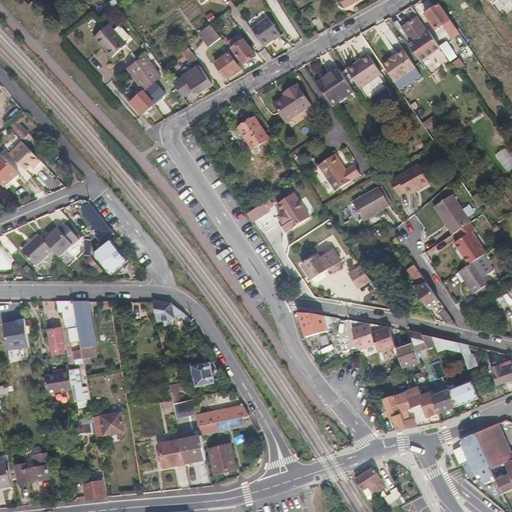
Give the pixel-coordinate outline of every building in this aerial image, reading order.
[(469,17),(456,0),(446,0),(441,4),(451,20),(456,26),(469,17)] [(511,0),(489,0),(491,3),(494,0),(502,0),(511,12),(511,11),(511,0)] [(437,30),(451,20),(441,4),(426,14),(437,30)] [(409,45),(431,75),(451,62),(440,46),(429,31),(427,32),(417,17),(404,27),(414,41),(409,45)] [(269,18),(253,29),(264,46),(274,40),(275,41),(282,35),(269,18)] [(110,25),(95,39),(113,57),(128,43),(110,25)] [(222,38),(212,25),(201,34),(211,46),(222,38)] [(466,55),(472,51),(460,32),(453,37),(466,55)] [(257,56),(245,40),(234,49),(245,65),(257,56)] [(447,41),(440,46),(441,47),(451,61),(458,56),(447,41)] [(192,64),(198,59),(194,54),(190,48),(183,53),(192,64)] [(384,65),(396,82),(416,68),(404,50),(398,55),(397,54),(390,59),(391,60),(384,65)] [(229,53),(217,63),(227,78),(240,68),(229,53)] [(360,89),(367,99),(387,86),(379,75),(382,73),(369,55),(348,70),(360,89)] [(144,91),(155,105),(167,94),(157,82),(162,77),(146,56),(128,69),(144,91)] [(461,58),(453,64),(458,71),(466,66),(461,58)] [(200,65),(184,76),(185,77),(194,90),(197,96),(214,85),(200,65)] [(348,70),(344,65),(340,68),(356,92),(360,89),(348,70)] [(334,107),(356,92),(340,68),(317,83),(334,107)] [(184,97),(194,90),(185,77),(175,84),(184,97)] [(291,96),(287,99),(277,106),(289,124),(314,107),(300,87),(290,94),(291,96)] [(133,101),(132,102),(144,115),(149,111),(151,111),(155,107),(154,106),(155,105),(144,91),(139,96),(137,93),(133,96),(135,99),(133,101)] [(435,115),(423,123),(427,128),(438,121),(435,115)] [(24,119),(22,116),(11,125),(23,138),(29,134),(19,124),(24,119)] [(255,149),(270,139),(256,118),(241,127),(255,149)] [(42,161),(24,142),(11,155),(26,171),(32,166),(34,163),(36,166),(42,161)] [(496,154),(505,173),(511,169),(511,154),(509,148),(496,154)] [(338,188),(352,180),(360,174),(354,165),(346,170),(335,153),(319,164),(335,190),(338,188)] [(0,183),(4,188),(20,174),(3,155),(0,157),(0,183)] [(420,165),(391,181),(400,196),(407,192),(408,196),(431,183),(420,165)] [(352,180),(338,188),(340,191),(353,182),(352,180)] [(380,187),(354,201),(365,221),(391,206),(380,187)] [(311,217),(295,193),(278,204),(284,212),(286,216),(282,219),(282,221),(280,222),(287,232),(294,228),(311,217)] [(436,206),(454,234),(459,231),(471,223),(472,222),(453,195),(436,206)] [(89,201),(84,200),(80,203),(82,205),(85,217),(91,224),(94,221),(101,216),(91,204),(89,201)] [(271,211),(267,205),(265,202),(248,213),(254,223),(271,211)] [(101,216),(94,221),(102,231),(108,238),(115,233),(101,216)] [(53,250),(59,256),(79,239),(64,223),(45,241),(53,250)] [(456,243),(470,265),(477,260),(487,253),(473,232),(475,230),(471,223),(459,231),(463,238),(456,243)] [(108,238),(102,231),(98,235),(105,243),(109,240),(108,238)] [(22,250),(36,265),(53,250),(39,234),(22,250)] [(111,238),(109,240),(105,243),(93,252),(112,276),(130,262),(111,238)] [(9,258),(11,256),(0,245),(0,244),(0,255),(5,260),(8,257),(9,258)] [(303,265),(313,280),(329,270),(335,271),(340,267),(341,262),(334,250),(328,249),(303,265)] [(425,279),(412,259),(406,263),(410,268),(408,270),(418,284),(425,279)] [(475,294),(478,292),(489,284),(492,282),(477,260),(470,265),(460,272),(475,294)] [(8,262),(0,262),(0,272),(8,272),(8,262)] [(372,280),(362,266),(350,274),(360,288),(372,280)] [(416,289),(430,309),(441,302),(428,282),(416,289)] [(483,299),(494,291),(489,284),(478,292),(483,299)] [(71,342),(80,341),(73,301),(57,301),(60,312),(63,311),(65,323),(69,328),(71,342)] [(82,349),(95,346),(98,346),(90,301),(73,301),(80,341),(82,349)] [(186,316),(183,312),(173,305),(154,302),(158,321),(186,316)] [(440,313),(447,323),(457,325),(446,309),(440,313)] [(322,315),(298,313),(306,337),(327,332),(324,320),(322,315)] [(15,320),(15,321),(3,323),(7,351),(28,348),(23,318),(15,320)] [(350,320),(360,350),(377,345),(370,324),(350,320)] [(377,345),(380,353),(397,348),(390,327),(370,324),(377,345)] [(53,355),(67,352),(62,327),(48,330),(53,355)] [(415,342),(418,352),(437,346),(433,337),(411,332),(415,342)] [(437,346),(439,351),(447,348),(462,352),(459,343),(433,337),(437,346)] [(415,342),(397,348),(404,368),(414,365),(421,362),(418,352),(415,342)] [(462,352),(464,357),(472,354),(469,345),(459,343),(462,352)] [(95,346),(82,349),(82,350),(83,358),(83,359),(97,356),(95,346)] [(83,358),(82,350),(73,351),(74,360),(83,358)] [(475,353),(472,354),(464,357),(469,370),(480,366),(475,353)] [(511,380),(511,361),(492,368),(498,385),(511,380)] [(211,362),(193,366),(198,387),(215,383),(211,362)] [(416,370),(414,365),(404,368),(405,371),(406,373),(416,370)] [(80,369),(70,371),(73,390),(76,402),(90,399),(88,386),(83,387),(80,369)] [(73,390),(70,371),(46,375),(49,394),(73,390)] [(474,381),(453,390),(459,407),(480,398),(474,381)] [(398,387),(400,394),(411,390),(409,383),(398,387)] [(0,394),(8,393),(7,386),(0,386),(0,394)] [(408,429),(417,427),(416,418),(411,419),(408,411),(423,405),(428,418),(439,414),(433,395),(432,392),(421,395),(419,387),(411,390),(400,394),(396,395),(408,429)] [(453,390),(452,389),(433,395),(439,414),(459,407),(453,390)] [(408,429),(396,395),(385,399),(392,418),(395,417),(400,431),(408,429)] [(73,412),(87,410),(92,409),(90,399),(76,402),(72,402),(73,412)] [(174,406),(175,410),(195,405),(193,399),(174,404),(174,406)] [(243,406),(197,415),(199,426),(201,426),(243,417),(249,416),(243,406)] [(121,412),(93,417),(97,437),(125,432),(121,412)] [(97,437),(93,417),(89,418),(75,420),(86,483),(104,480),(97,437)] [(245,425),(243,417),(201,426),(203,434),(245,425)] [(511,450),(500,423),(493,426),(509,462),(511,460),(511,450)] [(491,467),(495,474),(508,468),(505,463),(509,462),(493,426),(476,434),(491,467)] [(465,439),(463,446),(476,474),(488,468),(491,467),(476,434),(465,439)] [(207,460),(201,435),(181,440),(185,464),(207,460)] [(185,464),(181,440),(160,444),(164,468),(185,464)] [(231,445),(210,450),(215,474),(237,469),(231,445)] [(48,466),(50,466),(48,454),(33,457),(34,462),(16,466),(20,484),(50,478),(48,466)] [(0,488),(14,485),(9,462),(0,464),(0,488)] [(491,467),(488,468),(493,479),(500,496),(501,498),(505,497),(503,493),(497,480),(495,474),(491,467)] [(375,468),(356,479),(364,491),(370,488),(374,494),(381,490),(377,482),(382,480),(375,468)] [(511,478),(510,474),(497,480),(503,493),(511,489),(511,478)] [(500,496),(493,479),(484,483),(490,498),(491,499),(500,496)] [(104,480),(86,483),(84,484),(86,499),(107,497),(104,480)] [(377,482),(381,490),(386,487),(382,480),(377,482)] [(403,496),(398,488),(392,491),(393,493),(386,498),(388,501),(390,505),(403,496)]
